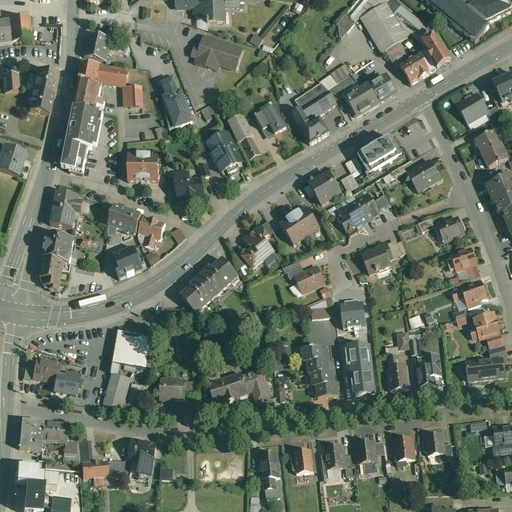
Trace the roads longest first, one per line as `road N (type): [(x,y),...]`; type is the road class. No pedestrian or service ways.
road 1 (residential): [(8,412),(187,438),(511,401)]
road 2 (secondary): [(18,321),(75,321),(126,307),(209,244)]
road 3 (secondary): [(241,208),(420,98)]
road 4 (secondary): [(204,239),(155,280),(110,300),(68,310),(22,307)]
road 5 (residential): [(348,288),(331,256),(469,197)]
road 6 (tertiary): [(44,175),(63,105),(75,0)]
road 7 (residential): [(204,239),(168,211),(44,175)]
road 8 (tertiary): [(22,307),(44,175)]
road 9 (tertiary): [(44,175),(0,298)]
road 10 (residential): [(469,197),(511,312)]
